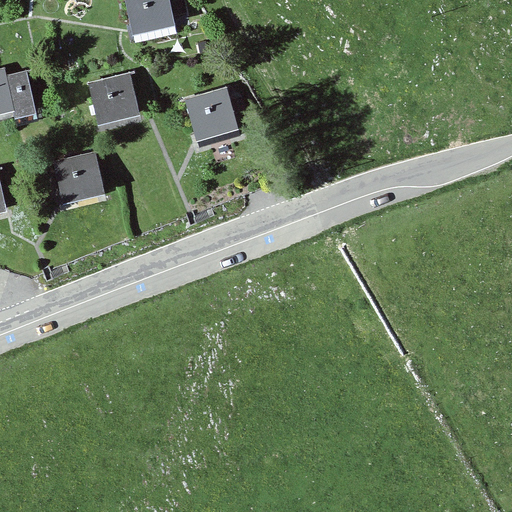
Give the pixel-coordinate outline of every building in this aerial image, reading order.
[(125,0),(135,42),(176,33),(171,11),(182,8),(180,0),(125,0)] [(6,76),(4,68),(0,69),(0,110),(12,108),(13,107),(6,76)] [(27,71),(6,76),(13,107),(12,108),(16,124),(38,119),(30,87),(27,71)] [(130,73),(88,83),(96,115),(138,105),(130,73)] [(234,115),(246,111),(242,97),(230,100),(226,87),(185,99),(199,146),(240,134),(234,115)] [(63,204),(105,194),(95,152),(53,162),(63,204)]
